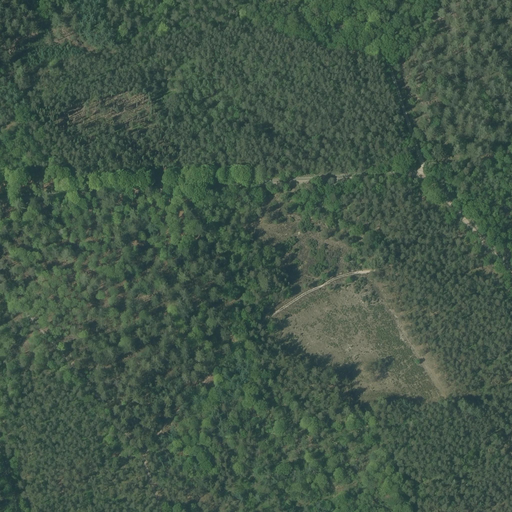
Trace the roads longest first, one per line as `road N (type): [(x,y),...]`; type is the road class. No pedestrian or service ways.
road 1 (track): [(0,200),(422,177)]
road 2 (track): [(497,253),(335,275),(258,323),(222,358)]
road 3 (track): [(141,453),(0,283)]
road 4 (track): [(422,177),(374,0)]
road 5 (track): [(422,177),(511,280)]
road 6 (track): [(222,358),(141,453)]
